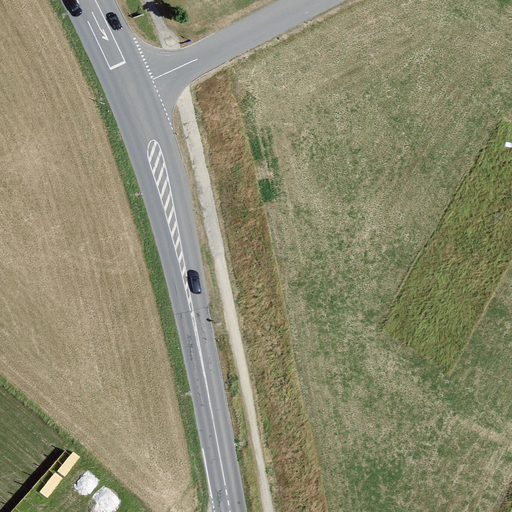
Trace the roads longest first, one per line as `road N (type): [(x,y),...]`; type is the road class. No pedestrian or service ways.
road 1 (secondary): [(133,93),(175,219),(228,511)]
road 2 (residential): [(305,0),(133,93)]
